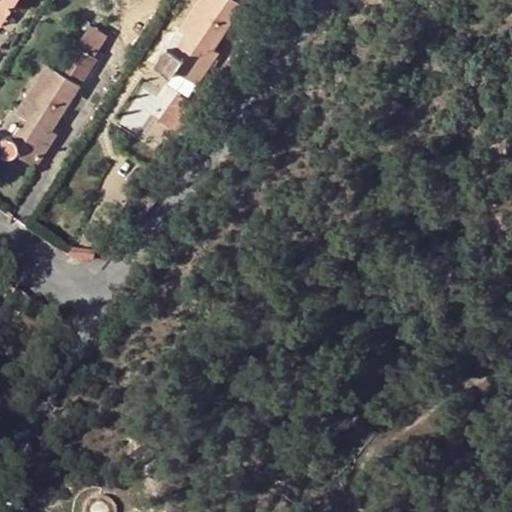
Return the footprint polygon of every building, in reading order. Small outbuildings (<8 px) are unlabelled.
[(4,0),(0,0),(0,21),(4,24),(15,6),(4,0)] [(183,59),(174,53),(167,48),(155,67),(170,78),(175,71),(197,86),(219,53),(214,49),(246,0),(200,0),(180,30),(187,34),(195,41),(183,59)] [(187,34),(174,53),(183,59),(195,41),(187,34)] [(17,114),(27,120),(33,124),(26,135),(21,132),(14,142),(11,140),(8,140),(4,140),(1,143),(0,145),(0,151),(1,155),(5,157),(10,157),(15,155),(35,167),(56,136),(51,133),(96,61),(73,46),(56,73),(46,66),(17,114)] [(180,97),(161,123),(178,135),(193,116),(197,110),(180,97)] [(193,116),(181,131),(193,140),(204,125),(193,116)] [(33,124),(27,120),(21,132),(26,135),(33,124)] [(135,192),(119,215),(139,220),(157,198),(135,192)]
